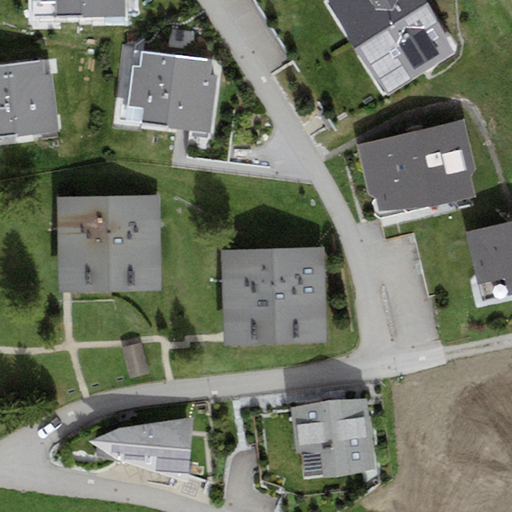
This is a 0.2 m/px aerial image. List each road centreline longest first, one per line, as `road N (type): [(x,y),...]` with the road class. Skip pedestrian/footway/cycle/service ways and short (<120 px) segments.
road 1 (residential): [(373,366),(355,250),(331,196),(209,0)]
road 2 (residential): [(0,458),(117,393),(373,366)]
road 3 (residential): [(373,366),(511,338)]
